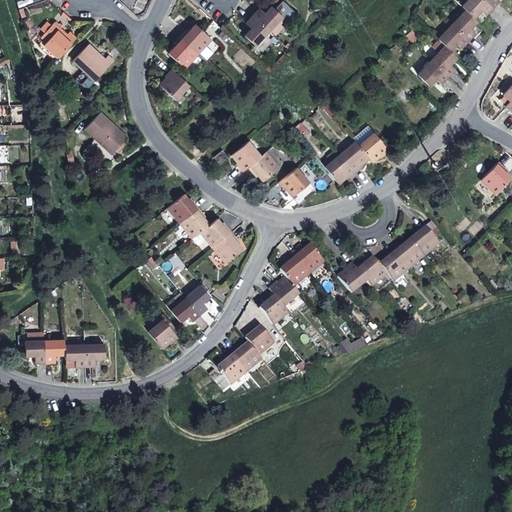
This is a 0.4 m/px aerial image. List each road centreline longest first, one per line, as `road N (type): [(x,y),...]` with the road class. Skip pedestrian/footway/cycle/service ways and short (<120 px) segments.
road 1 (residential): [(273,218),(220,331),(162,383),(132,395),(68,398),(0,373)]
road 2 (residential): [(162,0),(137,71),(142,116),(165,148),(221,196),(273,218)]
road 3 (residential): [(273,218),(333,213),(374,196),(461,113)]
